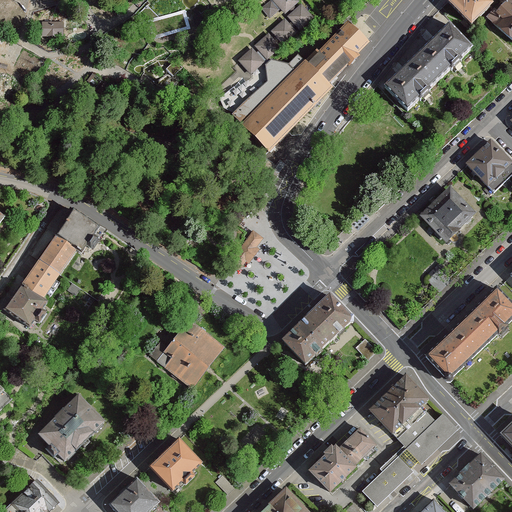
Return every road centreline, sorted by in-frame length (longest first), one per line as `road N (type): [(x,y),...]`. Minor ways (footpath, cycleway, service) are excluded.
road 1 (residential): [(425,0),(323,128),(281,207),(288,234),(325,272)]
road 2 (unclassified): [(325,272),(269,325),(66,198)]
road 3 (residential): [(405,352),(237,511)]
road 4 (residential): [(325,272),(486,118)]
road 5 (residential): [(511,249),(405,352)]
